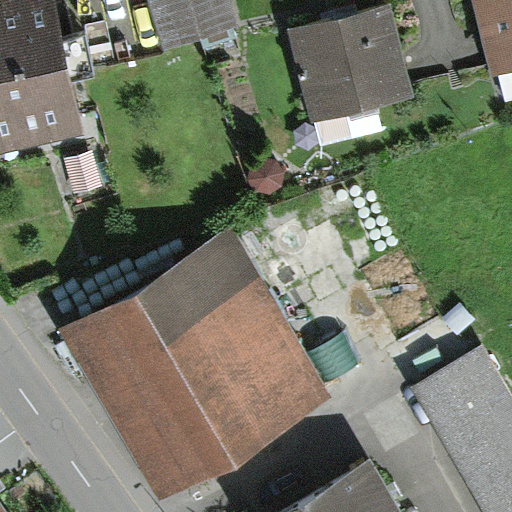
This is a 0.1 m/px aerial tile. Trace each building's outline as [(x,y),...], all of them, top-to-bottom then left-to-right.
[(0,0),(0,155),(83,138),(53,0),(0,0)] [(221,0),(154,0),(161,31),(225,17),(221,0)] [(284,15),(319,137),(376,121),(367,89),(404,78),(381,0),(335,0),(332,1),(284,15)] [(511,0),(474,0),(492,59),(511,53),(511,0)] [(60,332),(160,502),(340,396),(240,227),(60,332)] [(511,511),(511,396),(483,346),(413,385),(486,511),(511,511)] [(273,511),(402,511),(372,458),(273,511)]
